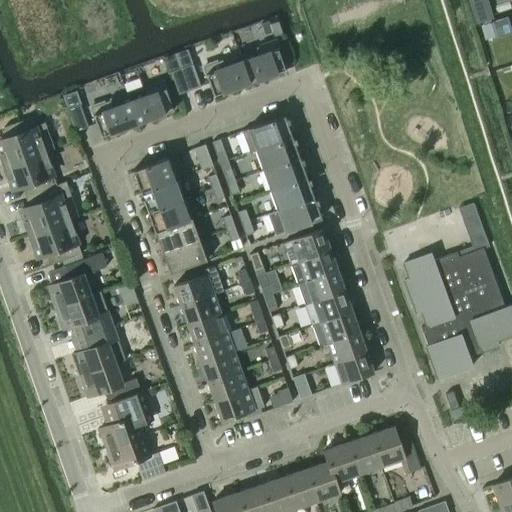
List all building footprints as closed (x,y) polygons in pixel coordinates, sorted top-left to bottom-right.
[(268,20),(260,23),(264,34),(271,32),(273,36),(281,33),(276,21),(269,24),(268,20)] [(275,47),(244,58),(254,84),(285,73),(275,47)] [(244,58),(214,70),(224,96),(254,84),(244,58)] [(191,64),(179,68),(188,91),(199,86),(191,64)] [(179,68),(167,72),(176,95),(188,91),(179,68)] [(142,88),(125,94),(128,101),(136,123),(172,110),(161,81),(142,88)] [(108,100),(89,107),(100,136),(136,123),(128,101),(125,94),(108,100)] [(87,129),(79,106),(66,110),(75,133),(87,129)] [(283,115),(246,128),(254,150),(291,136),(283,115)] [(7,139),(0,141),(0,158),(3,166),(39,153),(43,151),(44,152),(53,149),(53,148),(44,125),(35,129),(31,117),(3,128),(7,139)] [(291,136),(254,150),(261,170),(298,156),(291,136)] [(219,139),(211,142),(215,154),(223,151),(219,139)] [(204,144),(192,148),(200,169),(211,165),(204,144)] [(39,153),(3,166),(11,190),(24,185),(27,195),(56,185),(44,152),(43,151),(39,153)] [(298,156),(261,170),(269,190),(305,177),(298,156)] [(168,157),(131,170),(139,191),(176,178),(168,157)] [(230,168),(221,171),(226,183),(234,180),(230,168)] [(215,174),(206,177),(211,188),(219,185),(215,174)] [(305,177),(269,190),(276,210),(313,197),(305,177)] [(176,178),(139,191),(146,212),(183,198),(176,178)] [(234,180),(226,183),(230,195),(238,192),(234,180)] [(31,206),(19,211),(27,234),(68,219),(68,220),(78,216),(77,215),(65,182),(65,181),(56,185),(27,195),(31,206)] [(219,185),(211,188),(215,200),(223,197),(219,185)] [(276,210),(266,213),(267,214),(274,235),(320,218),(313,197),(276,210)] [(183,198),(146,212),(154,232),(191,219),(183,198)] [(458,208),(457,208),(464,227),(479,221),(472,203),(458,208)] [(244,209),(236,212),(240,224),(249,221),(244,209)] [(229,214),(221,217),(225,229),(234,226),(229,214)] [(68,219),(27,234),(36,257),(48,253),(52,264),(81,253),(68,220),(68,219)] [(191,219),(154,232),(161,252),(198,239),(191,219)] [(249,221),(240,224),(245,235),(253,232),(249,221)] [(234,226),(225,229),(230,241),(238,238),(234,226)] [(322,229),(282,243),(290,264),(329,250),(322,229)] [(198,239),(161,252),(169,273),(206,260),(198,239)] [(402,263),(408,278),(403,280),(415,313),(420,311),(425,325),(421,326),(420,327),(424,337),(427,345),(425,346),(429,357),(431,357),(439,377),(471,366),(468,357),(481,352),(498,346),(496,341),(511,335),(511,309),(510,304),(504,307),(482,248),(482,247),(465,253),(458,256),(456,251),(432,260),(430,253),(402,263)] [(329,250),(290,264),(297,283),(297,284),(336,270),(329,250)] [(261,263),(256,252),(248,255),(252,266),(261,263)] [(67,279),(46,286),(54,308),(90,295),(83,275),(106,266),(101,253),(63,267),(67,279)] [(204,274),(173,285),(180,304),(180,305),(212,293),(213,295),(222,291),(213,266),(202,270),(204,274)] [(236,272),(240,283),(249,280),(245,269),(236,272)] [(336,270),(297,284),(304,305),(312,302),(312,301),(344,290),(336,270)] [(256,276),(260,287),(260,288),(268,285),(264,273),(256,276)] [(245,295),(253,292),(249,280),(240,283),(245,295)] [(312,302),(304,305),(311,324),(319,321),(319,322),(351,310),(344,290),(312,301),(312,302)] [(90,295),(54,308),(62,329),(82,322),(87,335),(111,326),(107,312),(99,292),(90,295)] [(212,293),(180,305),(187,324),(219,312),(213,295),(212,293)] [(263,296),(267,308),(275,305),(271,293),(263,296)] [(250,310),(254,322),(263,319),(258,308),(250,310)] [(319,321),(311,324),(319,345),(326,343),(326,342),(358,331),(351,310),(319,322),(319,321)] [(219,312),(187,324),(194,344),(226,332),(219,312)] [(270,316),(274,328),(283,325),(278,313),(270,316)] [(258,333),(267,330),(263,319),(254,322),(258,333)] [(91,347),(71,354),(73,361),(79,376),(114,363),(124,359),(116,339),(111,326),(87,335),(91,347)] [(358,331),(326,342),(326,343),(333,362),(365,350),(358,331)] [(226,332),(194,344),(201,363),(233,351),(226,332)] [(277,336),(282,348),(290,345),(286,333),(277,336)] [(264,349),(268,360),(276,357),(272,346),(264,349)] [(365,350),(333,362),(341,384),(373,372),(365,350)] [(233,351),(201,363),(207,382),(240,370),(233,351)] [(285,357),(289,369),(297,366),(293,354),(285,357)] [(280,369),(276,357),(268,360),(272,372),(280,369)] [(114,363),(79,376),(86,397),(107,390),(111,402),(140,392),(135,378),(122,383),(114,363)] [(240,370),(207,382),(214,401),(247,389),(246,388),(240,370)] [(299,398),(311,394),(303,373),(292,377),(299,398)] [(247,389),(214,401),(221,421),(254,409),(263,406),(256,386),(256,385),(246,388),(247,389)] [(292,401),(288,389),(280,392),(284,404),(292,401)] [(118,421),(98,428),(105,448),(143,434),(140,424),(147,422),(150,414),(142,391),(140,392),(111,402),(118,421)] [(458,406),(452,391),(444,394),(450,409),(458,406)] [(394,425),(370,433),(381,466),(400,460),(404,473),(419,468),(408,434),(398,437),(394,425)] [(370,433),(347,441),(358,474),(381,466),(370,433)] [(143,434),(105,448),(113,468),(131,462),(131,464),(137,467),(142,480),(165,472),(162,464),(158,451),(150,454),(143,434)] [(323,449),(327,461),(334,483),(336,482),(358,474),(347,441),(323,449)] [(327,461),(303,469),(315,502),(340,493),(336,482),(334,483),(327,461)] [(303,469),(281,476),(292,510),(315,502),(303,469)] [(281,476),(258,484),(267,511),(285,511),(292,510),(281,476)] [(511,476),(491,484),(499,505),(511,499),(511,476)] [(267,511),(258,484),(235,492),(242,511),(267,511)] [(212,500),(216,511),(242,511),(235,492),(212,500)] [(409,496),(394,502),(397,511),(412,505),(409,496)] [(511,511),(511,499),(499,505),(501,511),(511,511)] [(448,511),(445,500),(417,510),(417,511),(448,511)] [(394,502),(370,510),(370,511),(392,511),(397,511),(394,502)]
